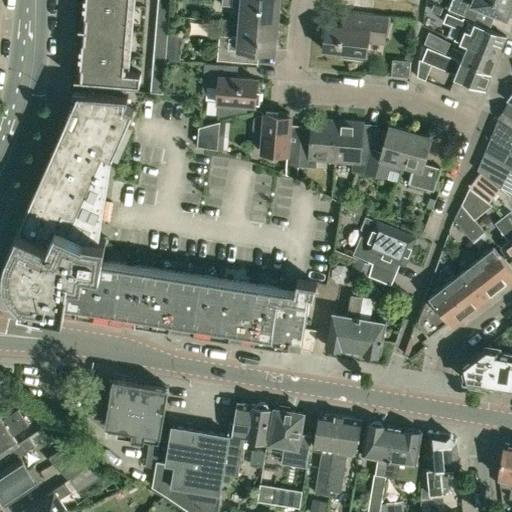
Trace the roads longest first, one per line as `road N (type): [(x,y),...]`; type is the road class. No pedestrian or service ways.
road 1 (unclassified): [(388,402),(27,337)]
road 2 (residential): [(388,402),(479,130)]
road 3 (residential): [(479,130),(409,98),(295,89),(302,0)]
road 4 (secondary): [(2,166),(21,100),(31,0)]
road 5 (residential): [(432,410),(453,346),(511,298)]
